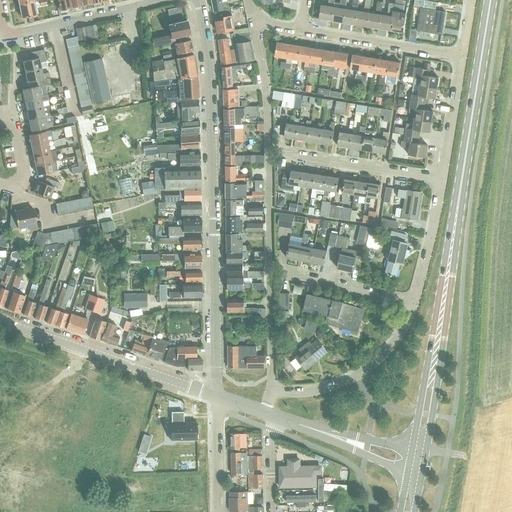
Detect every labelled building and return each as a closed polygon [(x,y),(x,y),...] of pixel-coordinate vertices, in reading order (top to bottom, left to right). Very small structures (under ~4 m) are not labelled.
[(69,0),(57,0),(59,11),(71,8),(69,0)] [(212,0),(214,12),(229,9),(227,0),(212,0)] [(319,18),(331,20),(333,8),(334,3),(334,0),(328,0),(327,7),(321,6),(319,18)] [(345,0),(341,0),(340,4),(334,3),(333,8),(331,20),(343,22),(345,9),(344,9),(345,0)] [(343,22),(354,24),(357,12),(358,0),(353,0),(351,11),(345,9),(343,22)] [(354,24),(366,26),(369,13),(371,0),(368,0),(365,0),(364,13),(357,12),(354,24)] [(437,2),(421,0),(415,0),(414,6),(435,10),(437,2)] [(33,1),(19,5),(22,18),(36,15),(33,2),(33,1)] [(366,26),(379,28),(381,15),(383,2),(377,2),(375,15),(369,13),(366,26)] [(169,7),(171,15),(184,11),(182,3),(169,7)] [(379,28),(390,30),(394,4),(389,3),(388,12),(387,16),(381,15),(379,28)] [(394,4),(390,30),(403,32),(405,19),(406,13),(403,13),(404,6),(394,4)] [(441,34),(445,11),(435,10),(421,7),(417,30),(441,34)] [(229,9),(214,12),(218,33),(234,30),(235,30),(231,8),(229,9)] [(173,38),(188,35),(185,20),(167,24),(169,34),(151,38),(153,46),(174,42),(173,38)] [(96,25),(89,26),(92,38),(98,37),(96,25)] [(76,29),(78,37),(78,40),(92,38),(89,26),(76,29)] [(249,35),(235,36),(237,58),(238,63),(254,61),(251,35),(249,35)] [(66,40),(67,48),(78,45),(77,41),(78,40),(78,37),(66,40)] [(229,38),(218,40),(221,65),(238,63),(237,58),(236,51),(230,51),(229,38)] [(174,49),(175,55),(192,51),(189,41),(171,45),(172,49),(174,49)] [(277,42),(275,56),(287,58),(289,44),(277,42)] [(292,59),(299,60),(301,46),(289,44),(286,63),(285,69),(290,69),(291,64),(292,59)] [(303,72),(309,72),(313,48),(301,46),(299,60),(305,62),(303,72)] [(316,63),(322,64),(324,50),(313,48),(309,72),(314,73),(316,63)] [(170,49),(161,50),(163,58),(171,57),(170,49)] [(23,61),(25,72),(41,68),(47,67),(44,50),(30,52),(31,59),(23,61)] [(327,75),(332,76),(336,52),(324,50),(322,64),(321,68),(328,70),(327,75)] [(68,53),(71,64),(81,61),(79,51),(68,53)] [(336,52),(332,76),(337,77),(339,67),(346,68),(348,54),(336,52)] [(152,79),(177,78),(196,77),(195,67),(193,55),(164,62),(164,59),(152,61),(152,72),(152,79)] [(360,83),(361,81),(362,71),(364,57),(352,55),(350,69),(357,70),(355,82),(360,83)] [(376,58),(364,57),(362,71),(374,73),(376,58)] [(389,60),(376,58),(374,73),(380,74),(379,84),(384,85),(385,82),(389,60)] [(110,98),(101,59),(84,63),(92,102),(110,98)] [(400,62),(389,60),(385,82),(397,84),(400,62)] [(235,71),(241,70),(240,66),(221,68),(224,88),(233,87),(232,82),(236,82),(235,71)] [(36,80),(37,86),(45,85),(51,83),(49,72),(42,74),(41,68),(25,72),(27,82),(36,80)] [(420,85),(437,88),(439,78),(429,76),(430,70),(416,68),(413,84),(420,85)] [(73,74),(76,86),(86,83),(84,72),(73,74)] [(153,102),(176,101),(196,101),(196,77),(177,78),(178,85),(176,85),(176,84),(169,84),(169,85),(155,86),(155,92),(153,92),(153,102)] [(47,95),(46,90),(45,85),(37,86),(22,89),(24,100),(47,95)] [(412,94),(411,101),(422,103),(423,97),(435,99),(437,88),(420,85),(419,91),(416,91),(412,94)] [(223,91),(224,107),(238,107),(238,90),(223,91)] [(303,101),(303,96),(283,93),(282,105),(293,107),(294,100),(303,101)] [(24,100),(27,110),(43,107),(42,102),(48,100),(47,95),(24,100)] [(318,98),(317,105),(326,107),(327,99),(318,98)] [(179,109),(180,120),(194,120),(194,112),(197,112),(196,101),(176,101),(176,109),(179,109)] [(415,114),(414,119),(431,122),(433,112),(421,110),(422,103),(411,101),(409,113),(415,114)] [(356,104),(347,103),(346,115),(349,115),(350,107),(355,108),(356,104)] [(91,105),(80,107),(82,115),(93,113),(91,105)] [(43,107),(27,110),(29,121),(51,116),(49,106),(43,107)] [(248,113),(248,116),(258,116),(257,106),(245,106),(245,113),(248,113)] [(367,115),(379,117),(380,108),(369,106),(368,113),(367,115)] [(241,119),(243,119),(243,108),(224,109),(224,125),(241,124),(241,119)] [(380,108),(379,117),(380,117),(380,115),(384,116),(384,122),(391,122),(392,110),(380,108)] [(51,116),(29,121),(31,131),(53,126),(51,116)] [(284,137),(296,139),(298,125),(299,119),(294,118),(293,125),(286,123),(284,137)] [(406,124),(405,135),(417,137),(418,131),(430,132),(431,122),(414,119),(413,125),(406,124)] [(194,120),(180,120),(180,122),(160,123),(160,128),(179,127),(179,133),(198,132),(198,120),(194,120)] [(296,139),(308,141),(310,127),(311,121),(307,120),(306,126),(298,125),(296,139)] [(308,141),(320,143),(322,129),(323,123),(318,123),(317,129),(310,127),(308,141)] [(322,129),(320,143),(331,145),(335,125),(330,125),(329,131),(322,129)] [(350,148),(361,150),(365,130),(365,127),(360,126),(359,135),(352,134),(350,148)] [(225,143),(235,142),(243,142),(242,129),(234,129),(234,127),(224,128),(225,143)] [(29,135),(31,145),(47,142),(53,141),(51,130),(29,135)] [(361,150),(373,152),(376,138),(377,132),(365,130),(361,150)] [(338,146),(350,148),(352,134),(340,132),(338,146)] [(376,138),(373,152),(385,154),(389,133),(384,132),(382,139),(376,138)] [(179,135),(179,145),(179,150),(198,148),(198,135),(179,135)] [(417,137),(405,135),(404,141),(402,141),(401,147),(409,149),(408,155),(426,158),(428,145),(416,143),(417,137)] [(144,157),(157,155),(155,139),(142,140),(144,157)] [(31,145),(33,155),(49,151),(47,142),(31,145)] [(235,142),(225,143),(226,164),(264,163),(264,152),(255,153),(255,155),(235,156),(235,142)] [(179,150),(179,145),(157,145),(157,154),(167,154),(179,153),(179,150)] [(33,155),(35,165),(51,161),(57,160),(55,150),(49,151),(33,155)] [(198,153),(179,153),(167,154),(167,160),(178,159),(179,166),(198,166),(198,153)] [(76,156),(78,166),(85,165),(84,161),(82,161),(81,155),(76,156)] [(51,161),(35,165),(37,175),(54,171),(57,171),(55,161),(51,161)] [(85,165),(78,166),(71,168),(72,174),(86,171),(85,165)] [(226,167),(226,181),(245,181),(244,175),(238,175),(238,173),(236,173),(236,166),(226,167)] [(173,168),(154,169),(154,177),(148,177),(151,195),(158,194),(158,190),(178,190),(199,189),(199,168),(173,168)] [(294,185),(301,187),(303,173),(291,171),(291,174),(284,173),(281,189),(293,191),(294,185)] [(301,187),(312,189),(315,175),(303,173),(301,187)] [(133,175),(121,176),(122,192),(134,191),(133,175)] [(316,193),(323,194),(326,176),(315,175),(312,189),(311,197),(315,198),(316,193)] [(320,216),(335,219),(337,207),(330,205),(330,203),(325,202),(326,197),(327,197),(328,191),(336,192),(338,179),(326,176),(323,194),(323,196),(320,216)] [(34,192),(50,198),(54,187),(57,188),(59,183),(46,178),(44,183),(38,181),(34,192)] [(342,193),(354,195),(356,181),(344,179),(342,193)] [(356,181),(354,195),(352,204),(357,205),(359,196),(365,197),(368,183),(356,181)] [(247,183),(239,183),(226,183),(226,199),(246,198),(247,198),(247,197),(246,197),(246,183),(247,183)] [(380,185),(368,183),(365,197),(364,203),(370,204),(371,198),(378,199),(380,185)] [(383,203),(389,204),(391,189),(386,188),(383,203)] [(163,196),(163,204),(181,203),(181,201),(199,200),(199,189),(178,190),(178,196),(163,196)] [(78,192),(80,199),(85,198),(91,197),(90,190),(78,192)] [(419,208),(422,193),(406,191),(403,209),(402,209),(401,217),(416,220),(418,208),(419,208)] [(93,208),(91,197),(85,198),(87,210),(93,208)] [(81,211),(87,210),(85,198),(80,199),(79,199),(81,211)] [(79,199),(73,200),(75,212),(81,211),(79,199)] [(73,200),(67,201),(69,213),(75,212),(73,200)] [(67,201),(61,202),(64,214),(69,213),(67,201)] [(237,207),(243,207),(243,201),(227,201),(227,216),(237,216),(237,207)] [(64,214),(61,202),(55,204),(58,215),(64,214)] [(200,203),(181,203),(163,204),(156,204),(157,209),(179,209),(179,215),(200,215),(200,203)] [(248,207),(248,215),(253,215),(262,215),(262,207),(248,207)] [(342,207),(337,207),(335,219),(350,221),(351,214),(341,212),(342,207)] [(9,229),(18,228),(29,226),(30,230),(37,229),(33,208),(10,213),(9,229)] [(362,223),(373,225),(375,212),(370,212),(369,218),(363,217),(362,223)] [(279,225),(293,228),(295,216),(281,213),(279,225)] [(200,227),(202,225),(202,221),(200,218),(182,218),(182,227),(168,227),(168,236),(183,236),(183,232),(200,232),(200,227)] [(244,232),(243,227),(242,227),(242,223),(240,223),(240,218),(227,218),(227,232),(244,232)] [(114,230),(113,219),(103,220),(104,231),(114,230)] [(321,220),(319,228),(328,229),(329,221),(321,220)] [(97,223),(91,224),(93,236),(100,235),(97,223)] [(91,224),(85,226),(88,237),(93,236),(91,224)] [(247,232),(264,232),(264,224),(247,224),(247,232)] [(85,226),(79,227),(82,239),(88,237),(85,226)] [(79,227),(74,228),(76,240),(82,239),(79,227)] [(74,228),(68,229),(70,241),(76,240),(74,228)] [(68,229),(62,230),(64,242),(70,241),(68,229)] [(62,230),(56,231),(58,243),(64,242),(62,230)] [(31,249),(39,247),(44,234),(37,231),(31,249)] [(50,233),(52,244),(58,243),(56,231),(50,233)] [(39,247),(45,246),(52,244),(50,233),(44,234),(39,247)] [(328,246),(335,247),(337,235),(330,233),(328,246)] [(404,257),(407,244),(405,244),(406,236),(392,233),(390,238),(394,239),(392,248),(390,248),(387,260),(389,261),(386,274),(396,277),(400,263),(401,264),(403,257),(404,257)] [(226,234),(227,252),(243,252),(242,240),(239,240),(239,234),(226,234)] [(299,260),(311,263),(314,249),(306,247),(309,235),(304,234),(301,246),(299,260)] [(366,247),(378,250),(381,238),(369,235),(366,247)] [(335,247),(342,249),(346,250),(347,249),(349,238),(338,236),(335,247)] [(200,250),(202,248),(202,244),(200,242),(200,237),(158,238),(158,243),(181,243),(182,250),(200,250)] [(45,246),(41,259),(51,263),(58,243),(52,244),(45,246)] [(59,244),(56,250),(62,253),(65,246),(59,244)] [(286,257),(299,260),(301,246),(289,244),(286,257)] [(314,249),(311,263),(324,265),(327,251),(314,249)] [(346,250),(342,249),(341,255),(340,255),(337,268),(353,272),(356,259),(358,252),(347,249),(346,250)] [(227,265),(242,265),(242,258),(246,258),(246,252),(243,252),(227,252),(227,265)] [(201,268),(200,254),(161,254),(161,261),(183,261),(183,268),(201,268)] [(7,283),(12,267),(6,265),(0,284),(0,305),(3,307),(8,290),(4,289),(6,283),(7,283)] [(227,265),(227,279),(244,278),(263,278),(263,271),(242,272),(242,265),(227,265)] [(201,282),(201,271),(166,271),(166,277),(184,276),(184,282),(201,282)] [(16,275),(11,289),(13,290),(7,308),(8,309),(9,311),(13,313),(15,311),(19,313),(25,296),(18,293),(19,291),(17,291),(21,277),(16,275)] [(244,278),(227,279),(228,291),(264,290),(264,284),(253,284),(253,285),(244,285),(244,278)] [(46,279),(43,287),(33,317),(43,320),(47,306),(42,305),(50,281),(46,279)] [(294,293),(307,294),(307,284),(295,283),(294,293)] [(33,292),(35,286),(32,284),(22,314),(32,317),(36,303),(29,300),(30,298),(33,299),(35,293),(33,292)] [(66,288),(53,324),(63,328),(67,314),(62,312),(67,298),(69,299),(73,287),(67,284),(66,288)] [(180,293),(176,293),(168,293),(168,297),(201,297),(201,293),(204,293),(204,286),(201,286),(201,284),(182,284),(182,292),(180,292),(180,293)] [(44,321),(53,324),(66,288),(62,287),(54,309),(49,307),(44,321)] [(123,307),(135,307),(134,294),(123,295),(123,307)] [(134,294),(135,307),(147,307),(146,294),(134,294)] [(360,323),(363,308),(342,302),(307,294),(303,310),(328,316),(327,321),(337,323),(336,326),(358,333),(360,323)] [(84,309),(92,312),(97,299),(97,298),(89,295),(84,309)] [(97,299),(92,312),(98,314),(103,300),(97,298),(97,299)] [(259,313),(259,320),(259,322),(266,322),(265,309),(244,309),(244,302),(228,302),(228,313),(259,313)] [(71,314),(66,329),(78,333),(83,334),(85,327),(86,325),(86,324),(87,320),(71,314)] [(130,322),(128,329),(134,331),(138,320),(132,318),(130,322)] [(89,336),(100,340),(106,322),(95,319),(89,336)] [(197,319),(191,321),(193,329),(199,327),(197,319)] [(122,330),(128,331),(128,329),(130,322),(125,321),(122,330)] [(106,322),(100,340),(116,346),(119,336),(113,334),(117,326),(106,322)] [(131,341),(134,331),(128,329),(128,331),(125,340),(131,341)] [(323,329),(317,331),(319,339),(325,337),(323,329)] [(131,351),(145,356),(151,339),(152,337),(144,335),(141,344),(137,343),(138,341),(135,340),(131,351)] [(158,359),(164,361),(166,355),(169,348),(171,343),(160,339),(159,341),(151,339),(145,356),(158,360),(158,359)] [(327,353),(317,340),(312,345),(309,341),(299,350),(301,353),(290,362),(297,370),(302,365),(305,370),(327,353)] [(257,346),(247,346),(228,346),(228,368),(238,368),(247,368),(266,368),(265,356),(257,356),(257,346)] [(164,361),(164,362),(176,366),(178,366),(187,366),(187,370),(197,370),(201,370),(203,368),(203,365),(201,363),(201,358),(196,359),(196,347),(176,347),(169,348),(166,355),(164,361)] [(171,422),(170,422),(170,440),(196,440),(196,432),(198,432),(198,425),(196,425),(196,422),(183,422),(183,411),(171,412),(171,422)] [(240,448),(247,447),(246,434),(240,434),(230,434),(231,449),(240,449),(240,448)] [(254,444),(263,444),(263,435),(254,435),(254,444)] [(247,464),(247,452),(232,453),(232,475),(248,474),(247,464)] [(248,469),(263,469),(262,456),(248,456),(248,469)] [(279,466),(279,488),(316,487),(316,474),(322,474),(322,465),(300,466),(300,459),(287,459),(287,466),(279,466)] [(249,475),(249,488),(263,488),(263,474),(249,475)] [(324,500),(329,500),(329,490),(324,490),(324,479),(318,479),(318,502),(324,502),(324,500)] [(325,483),(324,490),(341,491),(347,492),(347,485),(343,485),(325,483)] [(263,488),(249,488),(249,501),(263,501),(263,488)] [(230,498),(230,511),(248,511),(247,492),(230,492),(230,498)]
